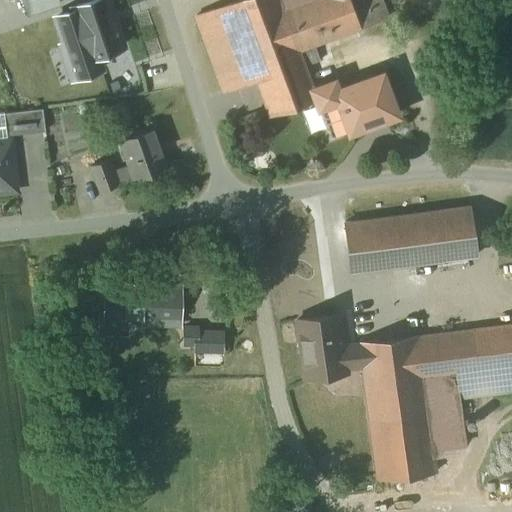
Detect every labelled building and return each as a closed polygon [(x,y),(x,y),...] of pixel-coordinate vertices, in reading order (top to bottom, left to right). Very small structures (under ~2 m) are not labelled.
[(106,0),(73,11),(76,19),(17,40),(29,74),(88,54),(90,61),(126,49),(109,0),(106,0)] [(315,98),(316,97),(313,89),(304,65),(320,59),(314,45),(360,28),(349,0),(302,0),(283,7),(280,0),(237,0),(196,15),(224,89),(257,77),(270,114),(315,98)] [(349,0),(360,28),(385,19),(387,18),(380,0),(349,0)] [(334,81),(313,89),(316,97),(315,98),(319,108),(338,101),(350,131),(367,124),(369,129),(382,124),(380,120),(396,114),(381,74),(337,91),(334,81)] [(350,131),(338,101),(319,108),(318,108),(329,138),(350,131)] [(11,115),(0,115),(0,129),(9,129),(10,139),(47,135),(45,112),(11,116),(11,115)] [(158,131),(121,142),(134,185),(171,174),(158,131)] [(0,198),(21,196),(13,139),(0,140),(0,198)] [(112,162),(93,168),(102,195),(120,188),(112,162)] [(475,213),(344,230),(351,278),(481,261),(475,213)] [(101,317),(178,319),(179,287),(101,286),(101,317)] [(365,368),(362,344),(345,346),(341,313),(293,319),(301,382),(349,376),(348,370),(365,368)] [(511,326),(362,344),(365,368),(377,481),(437,474),(429,404),(511,394),(511,326)] [(511,511),(511,478),(490,471),(470,481),(462,502),(467,511),(511,511)]
